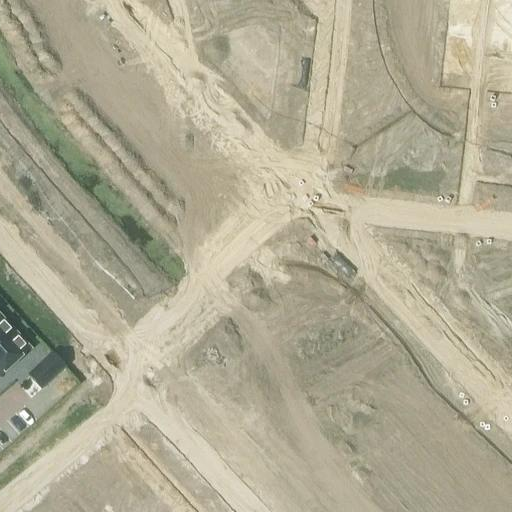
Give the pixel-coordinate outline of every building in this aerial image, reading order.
[(18,0),(0,0),(0,10),(20,33),(35,19),(18,0)] [(45,0),(18,0),(35,19),(50,5),(45,0)] [(228,0),(227,0),(219,3),(221,8),(230,5),(228,0)] [(355,0),(354,12),(394,17),(395,0),(355,0)] [(219,3),(210,6),(212,11),(221,8),(219,3)] [(0,10),(0,40),(5,46),(20,33),(0,10)] [(354,12),(352,34),(392,38),(394,17),(354,12)] [(68,19),(63,24),(68,28),(73,25),(68,19)] [(63,24),(59,27),(60,27),(65,32),(68,28),(63,24)] [(98,29),(65,60),(74,70),(83,61),(97,76),(126,49),(113,34),(107,39),(98,29)] [(352,34),(349,57),(381,60),(379,74),(403,77),(405,63),(389,61),(392,38),(352,34)] [(42,44),(36,50),(42,55),(49,51),(42,44)] [(126,49),(97,76),(114,94),(143,67),(126,49)] [(36,50),(32,53),(37,59),(42,55),(36,50)] [(19,63),(16,67),(21,74),(25,70),(19,63)] [(143,67),(114,94),(131,113),(160,86),(143,67)] [(160,86),(131,113),(148,131),(177,105),(160,86)] [(29,93),(0,119),(0,129),(4,133),(0,136),(0,141),(12,154),(41,127),(28,112),(38,104),(29,93)] [(81,97),(72,105),(78,111),(87,104),(81,97)] [(65,112),(70,118),(78,111),(72,105),(65,112)] [(177,105),(148,131),(162,146),(152,155),(161,165),(194,134),(186,124),(191,119),(177,105)] [(342,119),(338,159),(359,161),(363,121),(342,119)] [(363,121),(359,161),(378,163),(382,123),(363,121)] [(109,122),(102,130),(106,136),(116,128),(109,122)] [(382,123),(378,163),(397,165),(402,126),(382,123)] [(402,126),(397,165),(416,167),(421,128),(402,126)] [(41,127),(12,154),(28,172),(57,145),(41,127)] [(116,128),(106,136),(112,142),(121,134),(116,128)] [(421,128),(416,167),(435,170),(440,130),(421,128)] [(102,130),(94,136),(99,143),(106,136),(102,130)] [(440,130),(435,170),(456,172),(461,132),(440,130)] [(483,133),(479,172),(497,174),(501,135),(483,133)] [(511,135),(501,135),(497,174),(511,176),(511,135)] [(106,136),(99,143),(104,148),(112,142),(106,136)] [(202,142),(170,172),(180,183),(189,174),(202,188),(231,163),(216,146),(210,151),(202,142)] [(57,145),(28,172),(45,191),(75,164),(57,145)] [(231,163),(203,188),(216,203),(207,212),(217,223),(249,193),(240,184),(246,179),(231,163)] [(75,164),(46,191),(62,209),(92,183),(75,164)] [(92,183),(62,209),(76,225),(82,219),(91,229),(124,198),(115,189),(106,197),(92,183)] [(130,208),(98,237),(106,247),(101,252),(116,267),(143,243),(143,242),(131,227),(140,219),(130,208)] [(143,243),(116,267),(131,284),(136,279),(145,290),(177,259),(167,249),(157,257),(143,243)] [(287,266),(267,284),(277,294),(287,285),(303,303),(340,269),(331,259),(329,260),(322,252),(295,276),(287,266)] [(340,269),(303,303),(319,320),(309,329),(319,340),(338,322),(329,313),(355,289),(348,280),(349,279),(340,269)] [(345,331),(326,348),(336,358),(346,350),(362,367),(399,333),(390,323),(388,325),(381,316),(354,340),(345,331)] [(219,346),(197,365),(214,384),(244,356),(228,339),(239,329),(229,319),(210,336),(219,346)] [(0,376),(28,351),(0,320),(0,376)] [(399,333),(362,367),(378,385),(368,394),(377,404),(397,387),(388,377),(414,353),(407,345),(408,343),(399,333)] [(278,338),(271,345),(280,354),(287,348),(278,338)] [(162,346),(138,372),(181,410),(204,385),(162,346)] [(214,384),(213,385),(229,401),(259,373),(244,356),(214,384)] [(52,357),(27,379),(38,391),(63,368),(52,357)] [(259,373),(229,401),(246,419),(268,399),(277,409),(296,391),(286,381),(276,391),(259,373)] [(451,400),(420,427),(436,445),(467,417),(451,400)] [(294,430),(274,449),(290,467),(319,440),(304,423),(314,414),(305,403),(286,421),(294,430)] [(421,410),(403,424),(410,435),(429,418),(421,410)] [(348,414),(340,421),(349,430),(357,424),(348,414)] [(467,417),(436,445),(452,462),(483,434),(467,417)] [(290,467),(289,468),(304,484),(305,484),(334,457),(319,440),(290,467)] [(364,441),(357,448),(366,458),(373,451),(364,441)] [(120,443),(103,459),(118,476),(124,483),(114,492),(130,510),(140,500),(132,492),(150,475),(120,443)] [(373,451),(366,458),(374,468),(382,461),(373,451)] [(461,454),(443,470),(451,478),(468,460),(462,454),(461,454)] [(334,457),(305,484),(320,500),(349,473),(334,457)] [(107,464),(99,471),(112,482),(111,482),(118,476),(107,464)] [(511,466),(509,464),(478,492),(495,509),(511,493),(511,466)] [(349,473),(320,500),(331,511),(338,511),(363,489),(349,473)] [(394,474),(387,481),(396,491),(403,484),(394,474)] [(483,475),(462,493),(469,500),(489,482),(483,475)] [(73,486),(55,502),(64,511),(115,511),(102,497),(92,507),(73,486)] [(338,511),(372,511),(379,506),(363,489),(338,511)] [(511,511),(511,493),(495,509),(497,511),(511,511)]
